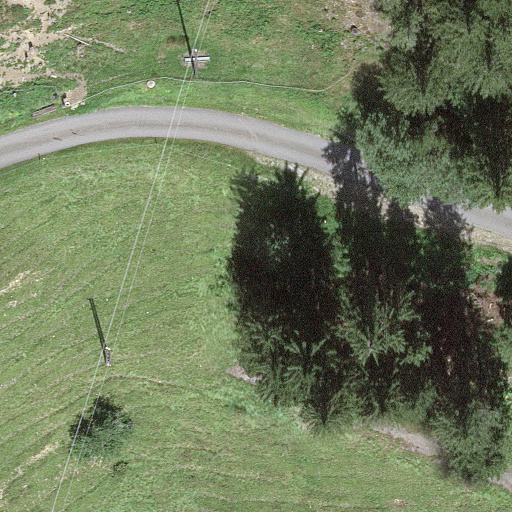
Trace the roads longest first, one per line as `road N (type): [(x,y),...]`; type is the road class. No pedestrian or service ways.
road 1 (track): [(0,152),(108,124),(188,123),(379,173),(511,223)]
road 2 (track): [(511,482),(239,377)]
